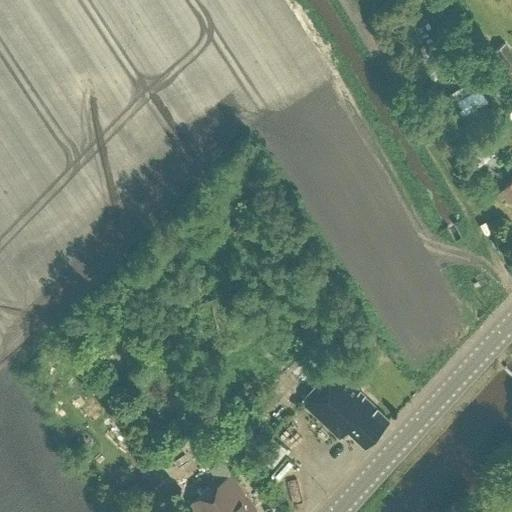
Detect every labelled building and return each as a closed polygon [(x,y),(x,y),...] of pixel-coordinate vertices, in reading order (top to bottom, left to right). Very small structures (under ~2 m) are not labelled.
[(511,48),(506,41),(495,49),(510,71),(511,69),(511,48)] [(463,114),(488,100),(480,85),(454,100),(463,114)] [(511,175),(498,191),(511,203),(511,175)] [(294,367),(308,351),(299,343),(284,358),(294,367)] [(365,444),(388,419),(363,395),(358,390),(333,366),(302,399),(339,435),(347,427),(365,444)] [(228,511),(256,511),(260,510),(231,470),(209,485),(228,511)] [(228,511),(209,485),(187,501),(195,511),(228,511)]
